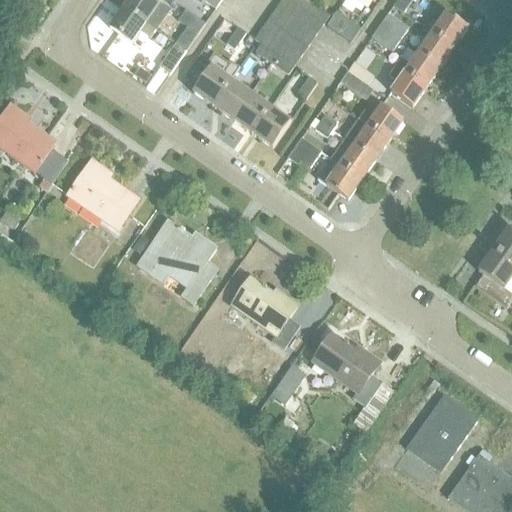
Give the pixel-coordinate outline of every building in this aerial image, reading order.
[(149,0),(130,0),(123,11),(155,33),(168,13),(149,0)] [(199,0),(214,10),(221,0),(199,0)] [(284,0),(254,43),(261,47),(277,59),(294,70),(323,28),(307,16),(291,4),(284,0)] [(304,0),(293,0),(291,4),(307,16),(314,6),(304,0)] [(399,0),(394,9),(404,16),(414,0),(399,0)] [(330,18),(314,6),(307,16),(323,28),(330,18)] [(155,33),(123,11),(109,31),(131,46),(138,35),(148,42),(155,33)] [(187,31),(175,47),(186,55),(205,27),(185,14),(178,24),(187,31)] [(428,23),(423,29),(453,50),(467,31),(444,15),(435,28),(428,23)] [(387,18),(379,29),(400,43),(408,32),(387,18)] [(338,38),(347,44),(358,27),(350,21),(338,38)] [(400,43),(379,29),(371,41),(392,55),(400,43)] [(424,44),(417,55),(439,71),(453,50),(423,29),(416,39),(424,44)] [(226,47),(234,53),(246,37),(237,31),(226,47)] [(370,45),(360,61),(377,71),(387,56),(370,45)] [(186,55),(175,47),(159,70),(170,78),(186,55)] [(256,55),(272,66),(277,59),(261,47),(256,55)] [(402,59),(395,69),(426,90),(439,71),(417,55),(410,65),(402,59)] [(277,59),(272,66),(289,78),(294,70),(277,59)] [(211,70),(192,96),(212,110),(231,84),(240,71),(231,65),(222,77),(211,70)] [(354,66),(347,76),(367,90),(373,80),(354,66)] [(426,90),(395,69),(389,77),(397,83),(390,95),(412,110),(426,90)] [(367,90),(347,76),(340,86),(360,100),(367,90)] [(297,97),(306,103),(317,86),(309,81),(297,97)] [(231,84),(212,110),(232,124),(250,97),(231,84)] [(250,97),(232,124),(252,137),(270,111),(250,97)] [(0,120),(0,149),(35,175),(44,181),(39,189),(46,195),(68,164),(51,152),(55,146),(20,121),(23,118),(9,108),(0,120)] [(364,113),(356,123),(388,145),(403,124),(380,109),(373,119),(364,113)] [(270,111),(252,137),(272,151),(291,125),(270,111)] [(337,126),(320,114),(315,122),(332,134),(337,126)] [(332,134),(315,122),(311,128),(328,140),(332,134)] [(348,145),(375,164),(388,145),(356,123),(343,142),(348,145)] [(297,168),(300,164),(310,171),(322,154),(302,140),(287,161),(297,168)] [(330,162),(361,183),(375,164),(348,145),(340,157),(335,154),(330,162)] [(347,203),(361,183),(330,162),(317,182),(347,203)] [(68,198),(117,232),(137,203),(102,179),(105,175),(91,165),(68,198)] [(168,278),(186,291),(180,299),(192,307),(217,271),(206,263),(215,251),(203,243),(198,245),(167,224),(136,268),(162,286),(168,278)] [(511,234),(507,231),(492,253),(511,266),(511,234)] [(481,277),(473,289),(506,312),(511,302),(511,266),(492,253),(477,274),(481,277)] [(271,344),(282,352),(299,328),(288,320),(297,308),(284,299),(279,302),(249,281),(230,308),(275,339),(271,344)] [(354,402),(365,410),(354,427),(366,435),(395,394),(382,386),(370,378),(379,365),(367,357),(362,359),(331,338),(312,365),(358,396),(354,402)] [(301,363),(292,381),(304,387),(312,369),(301,363)] [(270,403),(260,417),(281,433),(288,424),(293,428),(307,409),(287,394),(277,408),(270,403)] [(407,452),(440,477),(478,424),(444,399),(407,452)] [(511,511),(511,481),(493,468),(479,458),(448,502),(462,511),(511,511)]
